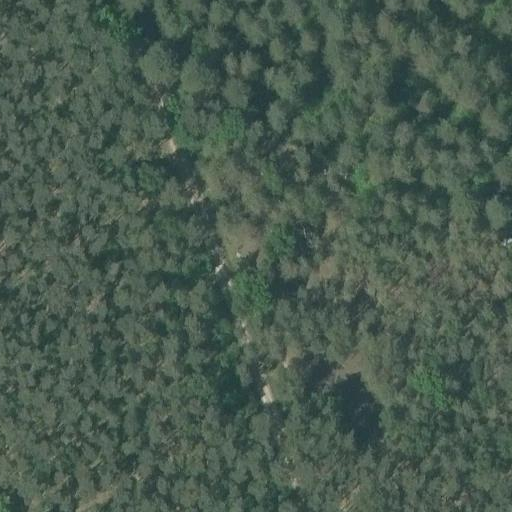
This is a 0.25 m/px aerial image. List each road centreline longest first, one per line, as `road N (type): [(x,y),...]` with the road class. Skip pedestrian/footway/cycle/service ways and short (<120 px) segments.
road 1 (track): [(121,0),(310,511)]
road 2 (track): [(511,189),(473,168),(386,150),(311,106),(229,83),(155,91)]
